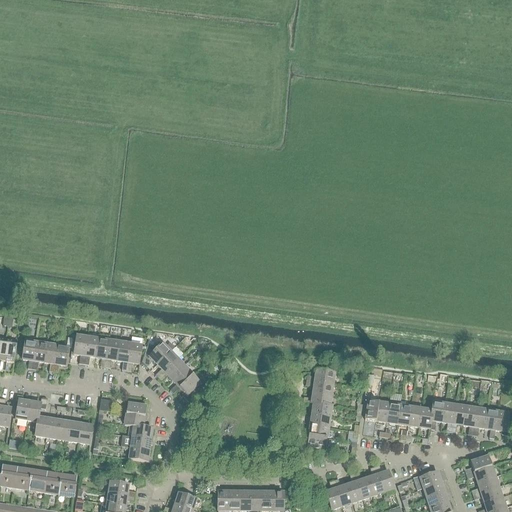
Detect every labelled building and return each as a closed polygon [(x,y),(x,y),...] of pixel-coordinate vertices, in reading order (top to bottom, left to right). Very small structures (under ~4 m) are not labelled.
[(12,320),(3,319),(2,327),(11,329),(12,320)] [(78,365),(83,366),(87,339),(76,338),(73,356),(79,357),(78,365)] [(0,362),(13,364),(16,342),(0,339),(0,362)] [(89,358),(95,359),(98,341),(87,339),(83,366),(88,367),(89,358)] [(100,368),(104,369),(108,343),(98,341),(95,359),(101,360),(100,368)] [(27,370),(32,371),(36,344),(24,343),(22,361),(28,362),(27,370)] [(119,344),(108,343),(104,369),(109,370),(110,362),(116,363),(119,344)] [(38,363),(43,364),(46,346),(36,344),(32,371),(36,372),(38,363)] [(130,346),(119,344),(116,363),(122,363),(121,372),(126,372),(130,346)] [(153,353),(155,352),(148,345),(142,363),(143,364),(149,358),(153,353)] [(152,362),(156,366),(170,353),(162,345),(153,353),(149,358),(143,364),(146,368),(152,362)] [(57,347),(46,346),(43,364),(49,365),(48,373),(53,374),(57,347)] [(138,366),(138,364),(141,347),(130,346),(126,372),(130,373),(132,365),(138,366)] [(68,349),(57,347),(53,374),(58,375),(59,367),(65,368),(68,349)] [(158,380),(177,361),(170,353),(156,366),(160,371),(154,376),(158,380)] [(185,369),(177,361),(158,380),(161,383),(167,378),(171,382),(185,369)] [(179,390),(192,377),(185,369),(171,382),(175,386),(169,392),(173,395),(179,390)] [(305,382),(332,386),(334,375),(315,372),(314,379),(306,377),(305,382)] [(199,384),(192,377),(179,390),(186,397),(183,400),(189,405),(206,388),(201,382),(199,384)] [(331,397),(332,386),(305,382),(305,387),(313,388),(312,394),(331,397)] [(310,405),(313,406),(313,405),(329,408),(329,407),(331,397),(312,394),(311,400),(303,399),(302,404),(310,405)] [(26,422),(29,404),(22,403),(22,398),(16,397),(16,402),(18,402),(15,420),(26,422)] [(26,422),(37,424),(38,419),(39,410),(45,411),(47,401),(40,400),(40,405),(29,404),(26,422)] [(400,402),(389,400),(388,406),(386,424),(396,426),(399,407),(400,402)] [(0,427),(7,429),(9,419),(10,410),(4,409),(5,401),(0,401),(0,402),(0,427)] [(375,423),(378,404),(367,403),(364,421),(375,423)] [(386,424),(388,406),(378,404),(375,423),(386,424)] [(441,424),(444,406),(432,404),(431,412),(429,431),(434,432),(435,423),(441,424)] [(146,419),(146,415),(144,415),(145,407),(127,405),(125,416),(146,419)] [(331,408),(329,407),(329,408),(313,405),(313,406),(312,413),(309,412),(309,416),(329,419),(331,408)] [(450,434),(454,407),(444,406),(441,424),(447,425),(445,433),(450,434)] [(407,428),(410,409),(399,407),(396,426),(407,428)] [(462,427),(465,409),(454,407),(450,434),(455,435),(456,426),(462,427)] [(421,411),(410,409),(407,428),(418,429),(421,411)] [(472,437),(476,410),(465,409),(462,427),(468,428),(467,437),(472,437)] [(484,431),(486,412),(476,410),(472,437),(476,438),(478,430),(484,431)] [(431,412),(421,411),(418,429),(429,431),(431,412)] [(494,432),(497,414),(486,412),(484,431),(490,431),(488,440),(493,440),(494,432)] [(511,434),(511,413),(508,412),(507,415),(497,414),(494,432),(505,434),(504,437),(511,438),(511,434)] [(145,422),(146,419),(125,416),(124,427),(133,428),(142,429),(143,422),(145,422)] [(328,429),(329,419),(309,416),(308,419),(310,419),(309,427),(328,429)] [(48,421),(38,419),(37,424),(34,438),(45,439),(48,421)] [(45,439),(56,441),(59,423),(48,421),(45,439)] [(67,443),(70,424),(59,423),(56,441),(67,443)] [(67,443),(77,444),(80,426),(70,424),(67,443)] [(77,444),(89,446),(92,428),(80,426),(77,444)] [(306,434),(306,437),(326,440),(328,429),(309,427),(308,434),(306,434)] [(133,428),(131,439),(152,442),(153,438),(150,438),(152,430),(142,429),(133,428)] [(325,451),(326,440),(306,437),(305,440),(307,441),(306,448),(325,451)] [(131,439),(130,449),(148,452),(149,445),(152,445),(152,442),(131,439)] [(8,450),(22,452),(23,444),(10,441),(8,450)] [(147,459),(148,452),(130,449),(128,460),(149,464),(149,460),(147,459)] [(465,477),(491,469),(487,457),(469,463),(471,469),(464,472),(465,477)] [(393,491),(387,473),(381,475),(378,467),(374,469),(382,494),(393,491)] [(0,487),(13,490),(16,470),(1,468),(0,476),(0,487)] [(382,494),(374,469),(369,470),(372,478),(366,480),(372,498),(382,494)] [(476,484),(494,478),(491,469),(465,477),(467,481),(475,478),(476,484)] [(13,490),(28,492),(31,472),(16,470),(13,490)] [(43,494),(46,475),(31,472),(28,492),(43,494)] [(372,498),(366,480),(361,482),(358,474),(353,476),(362,501),(372,498)] [(441,484),(437,474),(419,480),(422,491),(441,484)] [(43,494),(58,497),(61,477),(46,475),(43,494)] [(353,476),(349,477),(351,485),(346,487),(352,505),(362,501),(353,476)] [(58,497),(73,499),(76,479),(61,477),(58,497)] [(472,497),(498,489),(494,478),(476,484),(478,490),(470,493),(472,497)] [(337,481),(333,482),(341,508),(352,505),(346,487),(340,489),(337,481)] [(341,508),(333,482),(328,484),(331,492),(325,494),(331,511),(341,508)] [(135,494),(134,494),(127,493),(128,487),(109,484),(108,495),(134,499),(135,494)] [(422,491),(426,501),(444,495),(441,484),(422,491)] [(483,505),(501,499),(498,489),(472,497),(473,502),(481,499),(483,505)] [(178,496),(175,504),(193,510),(196,501),(183,497),(185,493),(177,490),(175,495),(178,496)] [(216,511),(228,511),(228,494),(217,494),(216,511)] [(238,511),(239,494),(228,494),(228,511),(238,511)] [(238,511),(249,511),(250,494),(239,494),(238,511)] [(260,511),(261,494),(250,494),(249,511),(260,511)] [(260,511),(271,511),(272,494),(261,494),(260,511)] [(282,511),(283,494),(272,494),(271,511),(282,511)] [(106,505),(125,508),(126,502),(134,504),(134,499),(108,495),(106,505)] [(444,495),(426,501),(429,511),(448,505),(444,495)] [(496,511),(504,509),(501,499),(483,505),(485,511),(480,511),(496,511)]
